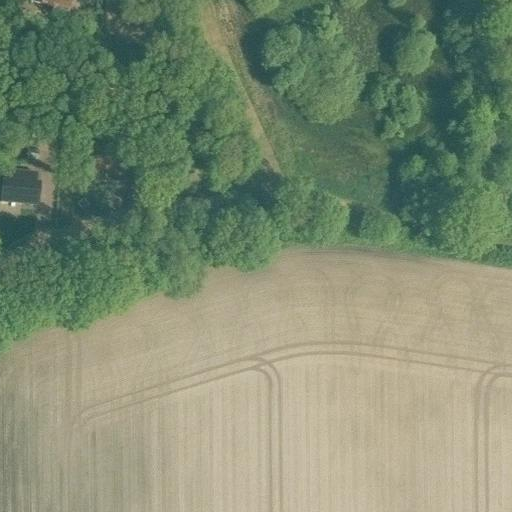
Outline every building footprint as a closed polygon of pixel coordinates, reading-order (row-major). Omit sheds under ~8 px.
[(29,0),(29,2),(56,9),(58,0),(29,0)] [(106,3),(103,38),(116,39),(115,46),(141,48),(144,16),(142,16),(142,13),(118,11),(118,4),(106,3)] [(158,101),(157,112),(172,114),(173,103),(158,101)] [(195,133),(160,129),(157,164),(191,167),(195,133)] [(114,173),(114,164),(122,164),(122,145),(112,145),(112,139),(101,139),(101,149),(86,149),(86,173),(114,173)] [(37,162),(38,152),(26,151),(25,162),(37,162)] [(38,186),(9,185),(8,207),(36,209),(38,186)]
